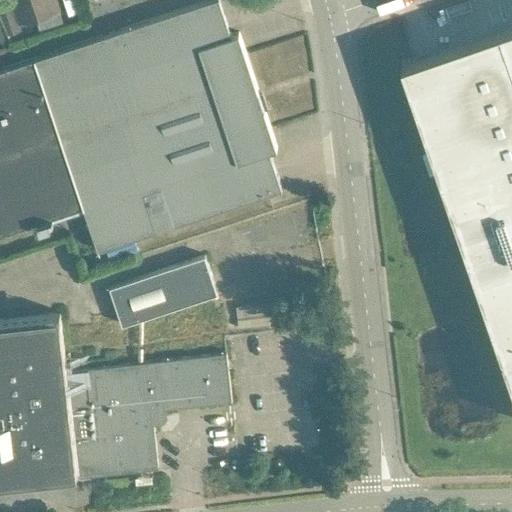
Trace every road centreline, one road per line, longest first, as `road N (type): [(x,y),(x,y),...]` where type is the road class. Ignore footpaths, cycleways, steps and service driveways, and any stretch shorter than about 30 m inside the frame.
road 1 (unclassified): [(388,506),(329,15)]
road 2 (unclassified): [(388,506),(511,503)]
